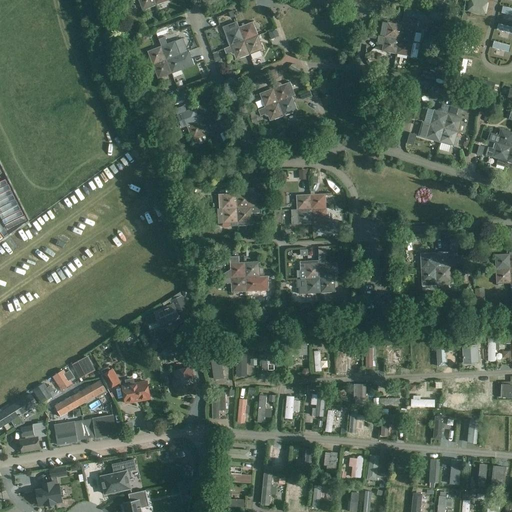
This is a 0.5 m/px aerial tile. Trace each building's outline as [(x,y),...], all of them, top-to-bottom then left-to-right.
[(153,0),(137,0),(142,11),(156,6),(153,0)] [(445,6),(444,12),(458,14),(459,9),(453,8),(453,7),(445,5),(445,6)] [(64,20),(57,22),(59,31),(66,30),(64,20)] [(244,41),(258,35),(253,22),(239,28),(244,41)] [(399,40),(402,25),(387,23),(384,37),(399,40)] [(467,37),(478,39),(480,26),(469,24),(467,37)] [(402,25),(399,40),(413,43),(416,28),(402,25)] [(230,46),(244,41),(239,28),(225,33),(230,46)] [(276,30),(269,33),(271,39),(278,37),(276,30)] [(258,35),(244,41),(249,55),(263,50),(258,35)] [(382,52),(396,54),(399,40),(384,37),(378,36),(378,42),(379,44),(383,45),(382,52)] [(162,46),(167,44),(164,38),(159,40),(162,46)] [(501,43),(500,49),(511,51),(511,39),(506,39),(505,44),(501,43)] [(413,43),(399,40),(396,54),(417,58),(418,50),(415,50),(416,44),(413,44),(413,43)] [(478,40),(465,41),(466,53),(478,52),(478,40)] [(166,60),(180,55),(175,41),(167,44),(162,46),(161,47),(166,60)] [(249,55),(244,41),(230,46),(224,49),(226,55),(231,53),(231,54),(233,54),(236,60),(249,55)] [(153,65),(166,60),(161,47),(147,52),(153,65)] [(180,55),(166,60),(172,74),(185,69),(180,55)] [(166,60),(153,65),(158,79),(172,74),(166,60)] [(301,84),(305,78),(295,71),(290,77),(301,84)] [(278,103),(294,97),(295,96),(290,82),(273,89),(278,103)] [(497,100),(500,85),(490,83),(487,98),(497,100)] [(432,91),(444,94),(446,88),(434,85),(432,91)] [(278,103),(273,89),(259,94),(265,108),(278,103)] [(503,100),(511,102),(511,95),(505,94),(503,100)] [(312,102),(310,96),(304,99),(307,106),(312,102)] [(294,97),(278,103),(284,116),(297,111),(292,97),(294,97)] [(201,121),(214,116),(209,103),(195,108),(201,121)] [(278,103),(265,108),(258,110),(260,116),(265,115),(267,116),(267,115),(270,122),(284,116),(278,103)] [(444,128),(448,114),(450,106),(442,104),(441,110),(438,112),(434,110),(430,124),(444,128)] [(450,106),(448,114),(444,128),(458,132),(462,119),(456,117),(458,108),(450,106)] [(201,121),(195,108),(181,113),(187,127),(201,121)] [(214,116),(201,121),(206,135),(214,132),(216,134),(227,130),(223,119),(216,121),(214,116)] [(201,121),(187,127),(192,141),(195,140),(195,141),(199,144),(208,141),(206,135),(201,121)] [(426,138),(440,143),(444,128),(430,124),(428,131),(421,130),(419,137),(426,138)] [(444,128),(440,143),(454,147),(458,132),(444,128)] [(510,148),(511,142),(511,133),(500,130),(496,143),(510,148)] [(492,158),(506,162),(510,148),(496,143),(495,149),(488,147),(486,156),(492,158)] [(131,162),(121,168),(125,174),(140,165),(136,159),(131,162)] [(179,165),(169,169),(171,175),(181,171),(179,165)] [(134,192),(142,196),(146,186),(138,183),(134,192)] [(99,186),(90,190),(93,198),(98,196),(97,194),(102,192),(99,186)] [(237,208),(256,207),(256,192),(254,193),(254,188),(237,189),(237,194),(236,194),(237,208)] [(219,209),(237,208),(236,194),(218,195),(219,209)] [(312,210),(326,209),(326,194),(311,195),(312,210)] [(312,210),(311,195),(296,196),(297,210),(312,210)] [(238,226),(253,226),(252,213),(261,213),(261,207),(256,207),(237,208),(238,223),(238,226)] [(223,224),(238,223),(237,208),(219,209),(219,210),(222,210),(223,224)] [(326,209),(312,210),(312,224),(327,223),(326,209)] [(312,224),(312,210),(297,210),(291,210),(292,225),(312,224)] [(47,228),(61,223),(57,215),(48,218),(50,222),(46,224),(47,228)] [(144,222),(134,227),(137,233),(147,229),(144,222)] [(27,236),(31,242),(42,235),(38,229),(27,236)] [(116,243),(123,248),(126,243),(119,238),(116,243)] [(10,248),(15,255),(23,249),(18,242),(10,248)] [(320,279),(335,278),(335,277),(338,277),(337,263),(328,264),(328,263),(326,261),(325,261),(325,253),(326,253),(326,246),(318,247),(319,261),(319,264),(320,279)] [(435,253),(435,268),(450,268),(450,252),(435,253)] [(435,268),(435,253),(420,254),(421,269),(435,268)] [(510,269),(509,254),(495,255),(495,270),(510,269)] [(223,278),(231,278),(245,277),(244,263),(239,263),(239,256),(230,257),(230,270),(223,274),(223,278)] [(305,279),(320,279),(319,264),(319,261),(300,262),(301,270),(305,270),(305,279)] [(245,277),(260,276),(259,262),(244,263),(245,277)] [(72,269),(77,277),(87,271),(82,263),(72,269)] [(435,268),(421,269),(422,286),(436,286),(435,268)] [(435,268),(436,286),(451,285),(450,268),(435,268)] [(510,269),(495,270),(496,285),(511,284),(510,269)] [(44,290),(49,298),(72,283),(66,275),(44,290)] [(260,276),(245,277),(245,292),(261,291),(260,276)] [(245,277),(231,278),(223,278),(224,284),(231,284),(231,293),(245,292),(245,277)] [(320,279),(320,294),(336,293),(335,278),(320,279)] [(320,279),(305,279),(305,280),(304,280),(304,287),(299,288),(299,295),(320,294),(320,279)] [(484,298),(483,288),(476,289),(477,299),(484,298)] [(173,306),(178,317),(179,319),(181,323),(192,318),(183,295),(171,301),(172,304),(173,306)] [(179,319),(178,317),(173,306),(172,304),(154,312),(154,314),(146,318),(149,325),(157,321),(160,328),(179,319)] [(415,316),(415,309),(403,309),(404,317),(415,316)] [(135,322),(135,323),(131,325),(133,329),(137,327),(144,324),(142,319),(135,322)] [(189,336),(183,340),(178,342),(189,362),(200,356),(189,336)] [(344,342),(344,353),(361,352),(360,341),(344,342)] [(307,344),(288,344),(288,355),(307,355),(307,344)] [(478,345),(462,346),(463,364),(479,363),(478,345)] [(248,377),(247,348),(236,349),(237,377),(248,377)] [(88,356),(72,365),(80,379),(95,371),(88,356)] [(112,369),(110,365),(99,370),(102,375),(101,375),(108,390),(121,383),(114,368),(112,369)] [(191,368),(175,371),(180,396),(197,392),(191,368)] [(68,376),(64,370),(53,377),(62,391),(73,384),(71,381),(74,379),(71,374),(68,376)] [(124,388),(123,388),(126,405),(151,400),(147,383),(135,385),(134,380),(126,382),(126,385),(125,385),(124,388)] [(74,396),(79,406),(107,391),(101,381),(74,396)] [(44,383),(33,390),(40,401),(42,404),(53,397),(51,393),(48,388),(44,383)] [(355,405),(359,405),(359,406),(366,406),(366,384),(359,384),(359,398),(355,398),(355,405)] [(488,396),(488,401),(491,401),(491,405),(498,405),(498,384),(491,384),(491,396),(488,396)] [(511,399),(511,390),(502,390),(502,392),(499,392),(499,397),(501,397),(501,399),(511,399)] [(226,392),(212,392),(213,419),(219,419),(219,411),(226,410),(226,392)] [(316,408),(316,409),(312,408),(312,416),(324,417),(326,394),(318,394),(316,408)] [(260,395),(257,421),(265,422),(267,396),(260,395)] [(288,395),(285,421),(291,422),(293,407),(296,407),(296,402),(293,402),(294,396),(288,395)] [(0,428),(28,410),(33,407),(27,396),(22,399),(0,412),(0,428)] [(74,396),(65,401),(70,411),(79,406),(74,396)] [(65,401),(55,407),(61,417),(70,411),(65,401)] [(468,402),(448,401),(448,409),(468,410),(468,402)] [(113,413),(55,424),(59,444),(78,441),(78,438),(97,435),(97,437),(117,433),(113,413)] [(391,415),(382,414),(380,437),(388,438),(391,415)] [(32,419),(33,426),(34,433),(23,435),(22,437),(22,439),(26,438),(26,441),(39,439),(47,437),(44,417),(32,419)] [(34,433),(33,426),(21,429),(22,437),(23,435),(34,433)] [(505,450),(507,427),(500,426),(500,434),(499,434),(498,437),(500,437),(499,450),(505,450)] [(39,439),(26,441),(20,442),(22,454),(40,451),(39,439)] [(287,468),(289,450),(273,448),(271,466),(287,468)] [(246,451),(234,450),(234,451),(228,450),(227,457),(245,459),(246,451)] [(307,450),(303,471),(311,472),(314,451),(307,450)] [(331,453),(331,454),(330,463),(330,465),(327,465),(327,472),(336,473),(337,453),(331,453)] [(377,457),(376,465),(380,465),(379,478),(386,478),(388,457),(381,456),(381,458),(377,457)] [(351,459),(351,467),(353,467),(352,478),(361,479),(363,459),(362,457),(359,457),(358,458),(357,460),(351,459)] [(411,479),(413,460),(407,459),(405,478),(411,479)] [(432,460),(431,483),(438,483),(439,461),(432,460)] [(452,460),(450,484),(459,485),(461,461),(452,460)] [(123,463),(102,467),(105,476),(92,478),(95,495),(119,491),(117,480),(120,480),(120,475),(125,474),(123,463)] [(486,486),(487,465),(480,464),(478,486),(486,486)] [(491,488),(497,489),(498,484),(504,485),(507,467),(494,466),(491,488)] [(66,467),(50,470),(51,478),(67,475),(66,467)] [(263,479),(261,505),(270,506),(273,474),(264,473),(263,479)] [(228,474),(227,482),(252,483),(252,475),(228,474)] [(40,497),(38,497),(39,506),(45,505),(46,506),(56,504),(55,503),(62,502),(59,485),(52,486),(52,482),(43,484),(44,489),(39,490),(40,497)] [(314,489),(312,507),(318,508),(319,503),(321,503),(322,499),(319,498),(320,490),(314,489)] [(142,511),(141,509),(140,500),(147,498),(146,491),(128,494),(130,502),(123,503),(125,510),(124,511),(142,511)] [(394,511),(396,492),(390,492),(388,511),(393,511),(394,511)] [(223,508),(243,508),(243,500),(231,500),(231,497),(227,497),(227,500),(223,500),(223,508)] [(362,511),(370,511),(371,498),(363,497),(362,511)] [(444,499),(439,499),(437,511),(442,511),(443,508),(445,509),(446,504),(444,504),(444,499)] [(469,511),(470,501),(463,500),(461,511),(469,511)]
